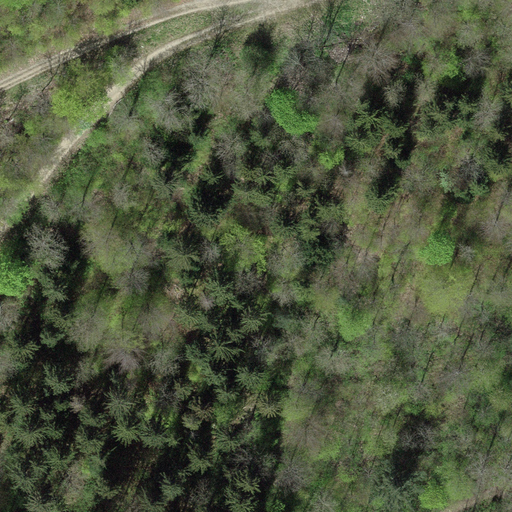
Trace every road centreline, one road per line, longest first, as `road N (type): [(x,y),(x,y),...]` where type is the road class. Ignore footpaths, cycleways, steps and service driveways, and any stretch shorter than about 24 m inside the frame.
road 1 (track): [(255,0),(132,29),(0,82)]
road 2 (track): [(132,29),(0,207)]
